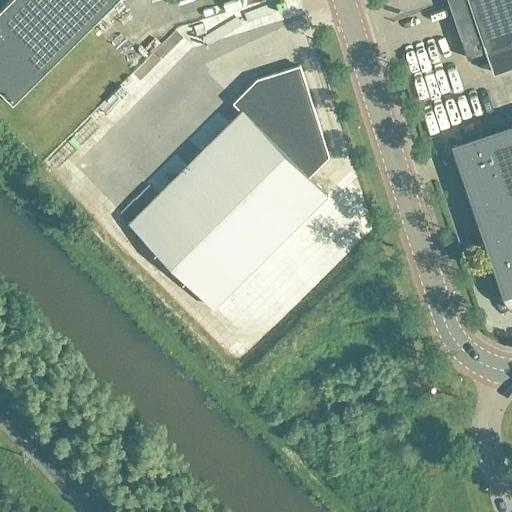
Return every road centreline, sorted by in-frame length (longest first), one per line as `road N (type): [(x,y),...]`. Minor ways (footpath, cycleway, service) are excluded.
road 1 (tertiary): [(501,372),(470,358),(443,323),(343,0)]
road 2 (unclassified): [(509,511),(485,426),(501,372)]
